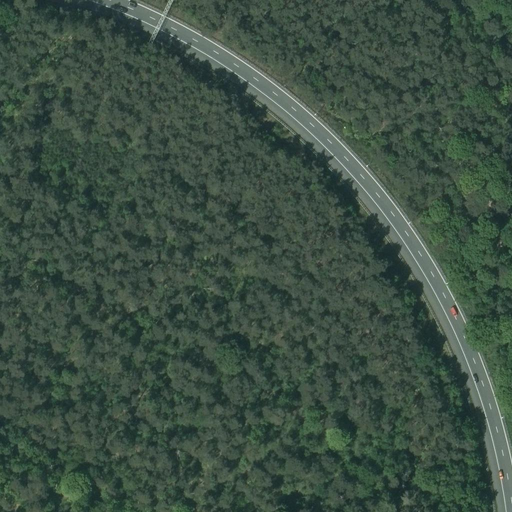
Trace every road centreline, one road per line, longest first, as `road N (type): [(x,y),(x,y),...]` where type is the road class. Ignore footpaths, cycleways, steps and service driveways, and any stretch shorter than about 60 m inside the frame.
road 1 (motorway): [(102,0),(160,24),(263,86),(379,200),(457,325),(489,412),(511,511)]
road 2 (track): [(106,511),(0,440)]
